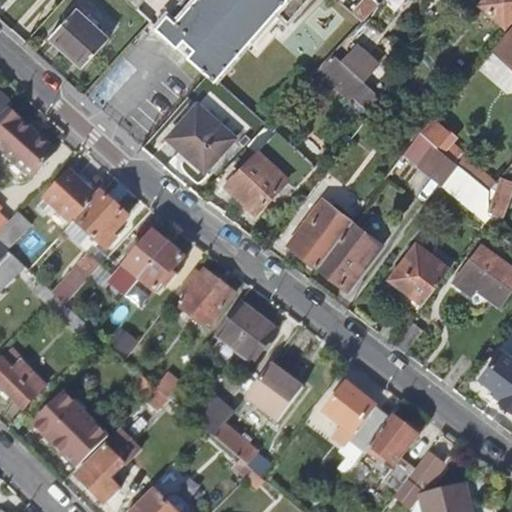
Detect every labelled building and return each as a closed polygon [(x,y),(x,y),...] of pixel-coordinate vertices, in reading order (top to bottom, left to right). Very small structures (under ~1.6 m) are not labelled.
[(125,0),(137,10),(146,0),(125,0)] [(180,0),(157,27),(210,76),(216,81),(278,11),(289,21),(308,0),(180,0)] [(375,0),(363,0),(353,13),(362,21),(363,22),(379,3),(375,0)] [(511,0),(484,0),(480,5),(505,26),(511,17),(511,0)] [(110,38),(78,8),(51,38),(84,68),(110,38)] [(511,28),(511,29),(493,50),(511,66),(511,28)] [(320,66),(358,102),(392,68),(354,31),(320,66)] [(212,95),(230,112),(239,101),(221,85),(212,95)] [(0,114),(7,107),(10,104),(0,93),(0,114)] [(236,138),(199,105),(170,138),(208,171),(236,138)] [(0,149),(31,177),(55,151),(7,107),(0,114),(0,149)] [(459,166),(487,191),(494,183),(448,142),(455,134),(450,129),(449,131),(434,117),(421,131),(437,145),(437,146),(454,161),(459,166)] [(403,155),(421,168),(437,146),(437,145),(421,131),(412,144),(403,155)] [(276,132),(228,185),(257,212),(290,176),(299,183),(314,167),(276,132)] [(437,146),(421,168),(444,186),(459,166),(454,161),(437,146)] [(444,186),(486,222),(488,219),(489,218),(489,208),(488,198),(487,191),(459,166),(444,186)] [(97,196),(67,170),(43,198),(72,224),(75,221),(97,196)] [(487,191),(488,198),(493,199),(489,208),(489,218),(500,222),(511,193),(511,181),(502,179),(499,185),(494,183),(487,191)] [(128,216),(101,193),(97,196),(75,221),(106,249),(115,238),(111,235),(128,216)] [(304,234),(293,247),(318,266),(340,238),(353,221),(323,198),(298,231),(304,234)] [(15,215),(0,230),(0,244),(7,251),(29,229),(15,215)] [(340,238),(318,266),(344,287),(345,286),(355,273),(359,276),(384,244),(353,221),(340,238)] [(131,258),(111,283),(126,295),(140,279),(168,244),(153,232),(141,246),(135,242),(126,254),(131,258)] [(0,267),(12,255),(7,251),(0,244),(0,267)] [(168,244),(140,279),(154,292),(161,283),(166,287),(176,275),(171,271),(184,256),(168,244)] [(416,246),(391,279),(402,287),(396,295),(418,312),(449,271),(416,246)] [(511,270),(481,247),(453,284),(469,297),(475,290),(498,307),(511,287),(511,270)] [(89,256),(79,268),(90,277),(100,266),(89,256)] [(177,293),(207,317),(204,322),(210,327),(235,293),(204,270),(200,276),(193,271),(177,293)] [(355,273),(345,286),(349,289),(359,276),(355,273)] [(47,307),(92,348),(101,339),(95,334),(65,305),(56,297),(47,307)] [(145,332),(162,310),(152,302),(135,325),(145,332)] [(239,303),(215,336),(254,363),(277,331),(239,303)] [(410,323),(394,345),(405,353),(421,331),(410,323)] [(0,362),(0,386),(23,409),(45,387),(23,366),(25,364),(11,350),(0,362)] [(511,358),(501,350),(480,378),(505,398),(502,402),(511,409),(511,358)] [(271,364),(245,398),(276,421),(303,386),(271,364)] [(166,379),(157,390),(167,400),(177,387),(166,379)] [(326,413),(352,433),(347,439),(364,451),(390,418),(347,385),(326,413)] [(32,425),(77,470),(108,438),(63,394),(32,425)] [(213,403),(196,424),(206,433),(214,439),(225,425),(231,416),(213,403)] [(364,451),(347,475),(360,484),(370,471),(397,492),(407,479),(416,468),(402,457),(418,436),(391,416),(390,418),(364,451)] [(214,439),(246,467),(257,453),(225,425),(214,439)] [(121,432),(78,477),(106,504),(119,491),(110,482),(140,450),(121,432)] [(421,496),(424,511),(471,511),(466,486),(429,494),(427,487),(445,463),(429,451),(416,468),(407,479),(422,490),(423,496),(421,496)] [(246,467),(253,472),(260,478),(268,468),(260,462),(263,458),(257,453),(246,467)] [(156,491),(134,511),(188,511),(188,510),(188,508),(187,505),(186,503),(184,501),(181,499),(179,498),(176,498),(173,498),(170,499),(168,501),(166,502),(156,491)]
